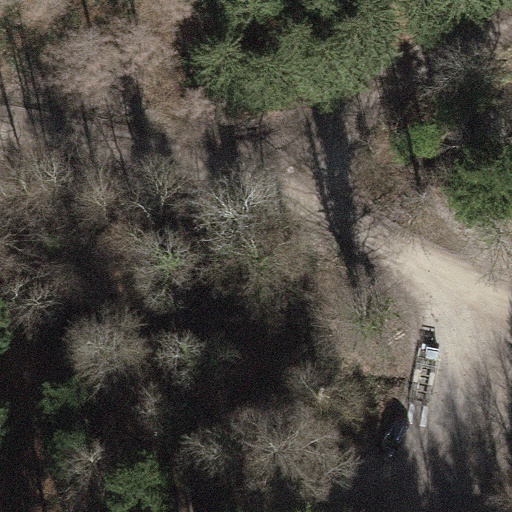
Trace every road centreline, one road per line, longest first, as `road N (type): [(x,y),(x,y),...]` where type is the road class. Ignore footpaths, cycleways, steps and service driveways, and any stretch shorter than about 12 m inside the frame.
road 1 (track): [(511,24),(398,84),(265,186)]
road 2 (track): [(265,186),(112,144),(0,127)]
road 3 (track): [(511,295),(393,251),(265,186)]
road 4 (track): [(511,323),(477,419),(433,486)]
road 5 (track): [(261,511),(321,495),(433,486)]
